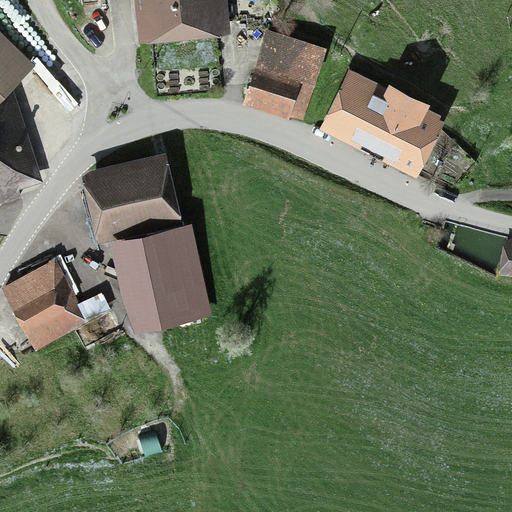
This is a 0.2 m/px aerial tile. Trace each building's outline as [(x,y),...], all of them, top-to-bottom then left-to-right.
[(147,0),(150,24),(232,19),(230,0),(147,0)] [(268,30),(249,91),(283,102),(282,104),(303,111),(323,47),(268,30)] [(0,103),(1,103),(0,101),(0,92),(30,62),(0,32),(0,103)] [(332,123),(414,164),(435,122),(432,120),(435,114),(421,107),(423,104),(408,97),(403,106),(352,81),(332,123)] [(0,198),(23,190),(16,173),(38,165),(15,98),(1,103),(0,103),(0,198)] [(156,169),(97,182),(111,237),(170,223),(156,169)] [(186,229),(117,246),(137,329),(206,313),(186,229)] [(87,318),(55,258),(6,285),(31,330),(39,325),(47,340),(87,318)]
